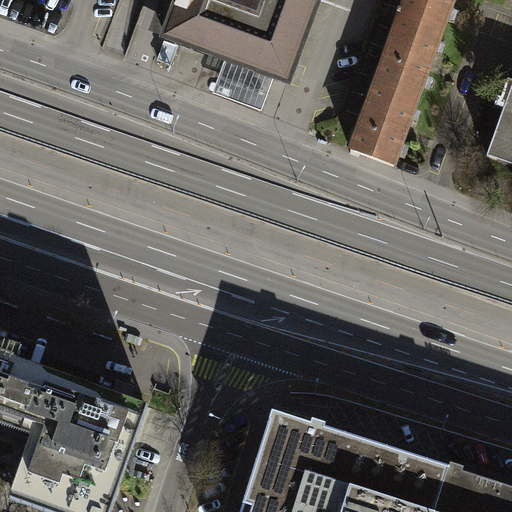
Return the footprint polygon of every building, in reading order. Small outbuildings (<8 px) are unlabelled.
[(174,0),(161,37),(222,59),(269,77),(283,82),(313,0),(174,0)] [(401,0),(396,15),(439,31),(450,0),(401,0)] [(396,15),(371,83),(414,98),(439,31),(396,15)] [(173,47),(161,43),(154,60),(166,64),(173,47)] [(269,77),(222,59),(209,94),(257,111),(269,77)] [(371,83),(346,150),(389,166),(414,98),(371,83)] [(511,83),(510,83),(483,157),(511,167),(511,83)] [(0,396),(13,361),(17,348),(0,342),(0,396)] [(45,372),(13,361),(0,396),(0,427),(27,437),(26,438),(5,499),(41,511),(105,511),(143,407),(84,386),(88,374),(49,360),(45,372)] [(435,511),(448,475),(449,470),(325,430),(323,435),(310,431),(312,426),(272,413),(270,421),(271,421),(242,511),(435,511)] [(511,511),(511,489),(463,474),(461,479),(448,475),(435,511),(511,511)]
